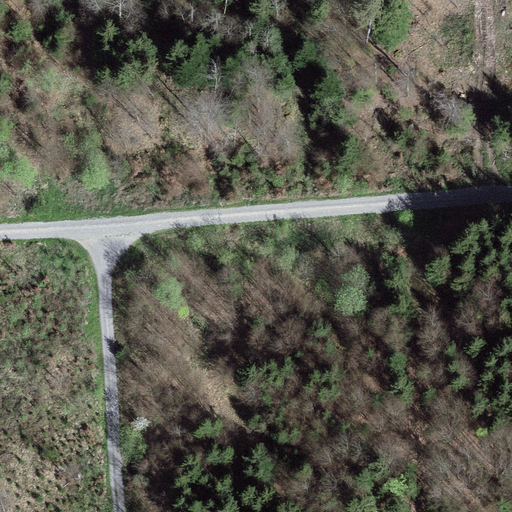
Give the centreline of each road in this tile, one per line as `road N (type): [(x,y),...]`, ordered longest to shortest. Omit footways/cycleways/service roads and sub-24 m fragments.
road 1 (track): [(511,208),(0,228)]
road 2 (track): [(112,511),(90,219)]
